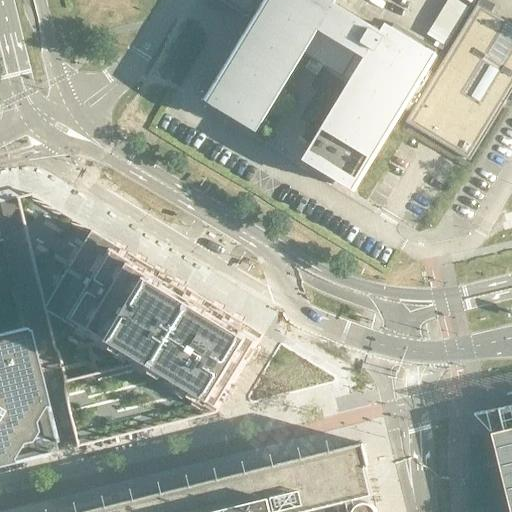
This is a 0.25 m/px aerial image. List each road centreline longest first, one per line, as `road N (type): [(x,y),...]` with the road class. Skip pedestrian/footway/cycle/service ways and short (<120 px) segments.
road 1 (residential): [(511,174),(469,243),(413,250),(187,111),(186,90),(215,33),(213,22),(176,0)]
road 2 (secondary): [(36,136),(72,181),(237,285),(342,338),(382,349)]
road 3 (secondary): [(400,303),(321,279),(225,226),(105,149),(71,115)]
road 4 (unknown): [(53,234),(178,313),(146,364)]
road 5 (residential): [(71,115),(138,55),(171,0)]
road 6 (residential): [(382,349),(387,409),(412,494)]
road 7 (residential): [(412,494),(417,354)]
road 8 (unknown): [(56,405),(114,421),(146,364)]
road 9 (unknown): [(34,309),(146,364)]
road 10 (secondary): [(71,115),(34,0)]
